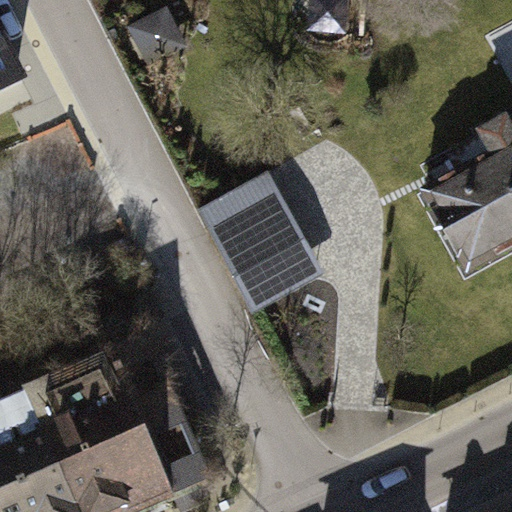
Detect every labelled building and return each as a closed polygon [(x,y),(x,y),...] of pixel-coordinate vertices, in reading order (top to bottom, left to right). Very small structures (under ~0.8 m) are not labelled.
[(169,5),(130,26),(152,64),(190,44),(169,5)] [(0,78),(26,66),(0,13),(0,78)] [(449,168),(407,191),(456,279),(511,248),(511,82),(473,104),(428,129),(449,168)] [(276,179),(202,217),(256,318),(329,280),(276,179)] [(159,321),(0,383),(0,511),(138,511),(153,506),(222,479),(159,321)]
